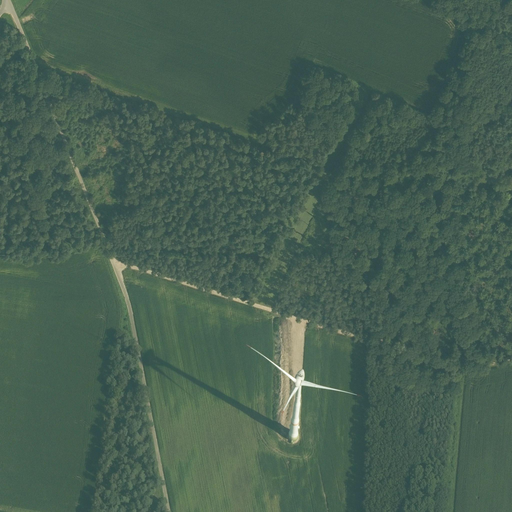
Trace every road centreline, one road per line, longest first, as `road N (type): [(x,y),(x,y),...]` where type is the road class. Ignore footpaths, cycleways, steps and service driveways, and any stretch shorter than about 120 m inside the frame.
road 1 (unclassified): [(8,0),(125,289),(168,511)]
road 2 (track): [(114,262),(448,364),(511,359)]
